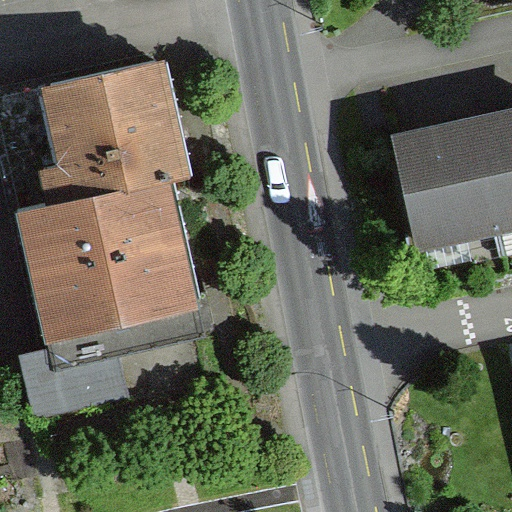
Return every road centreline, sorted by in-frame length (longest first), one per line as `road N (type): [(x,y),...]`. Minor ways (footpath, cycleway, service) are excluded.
road 1 (tertiary): [(326,353),(260,0)]
road 2 (residential): [(241,0),(0,48)]
road 3 (residential): [(511,314),(326,353)]
road 4 (tertiary): [(358,511),(326,353)]
